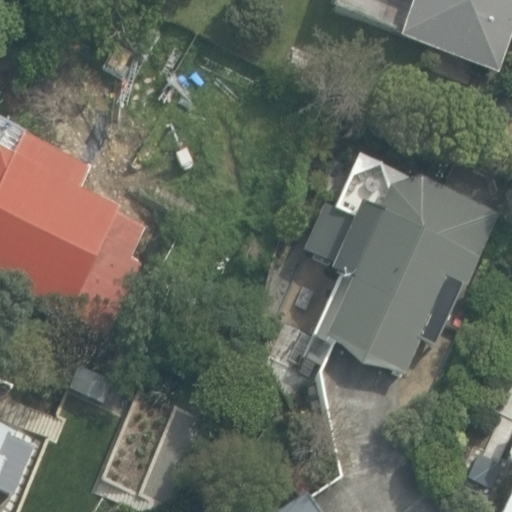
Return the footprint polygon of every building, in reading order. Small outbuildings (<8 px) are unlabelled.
[(511,0),(334,0),(328,16),(497,76),(511,32),(511,0)] [(0,282),(104,329),(133,263),(122,258),(138,222),(113,211),(129,177),(20,128),(7,155),(0,151),(0,282)] [(323,342),(406,379),(423,341),(435,347),(461,288),(466,290),(499,215),(416,178),(414,182),(357,157),(333,210),(322,204),(301,249),(336,265),(332,275),(350,283),(323,342)] [(29,437),(0,425),(0,488),(7,492),(29,437)] [(511,511),(511,446),(506,460),(511,475),(511,491),(502,511),(511,511)] [(315,511),(306,497),(279,511),(315,511)]
